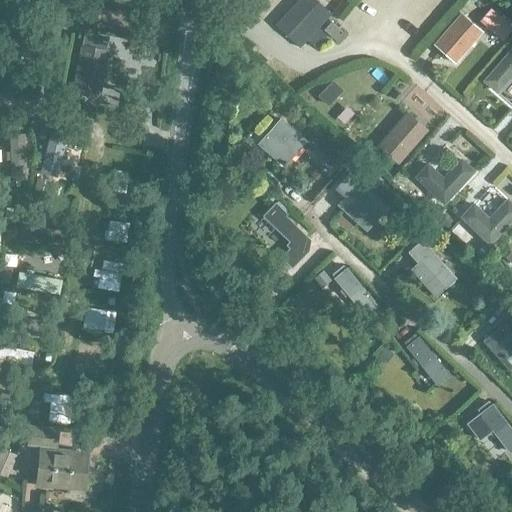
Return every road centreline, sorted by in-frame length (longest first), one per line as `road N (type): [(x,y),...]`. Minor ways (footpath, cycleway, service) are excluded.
road 1 (unclassified): [(187,330),(169,281),(170,209),(194,0)]
road 2 (unclassified): [(414,511),(240,350),(187,330)]
road 3 (unclassified): [(137,511),(156,387),(187,330)]
